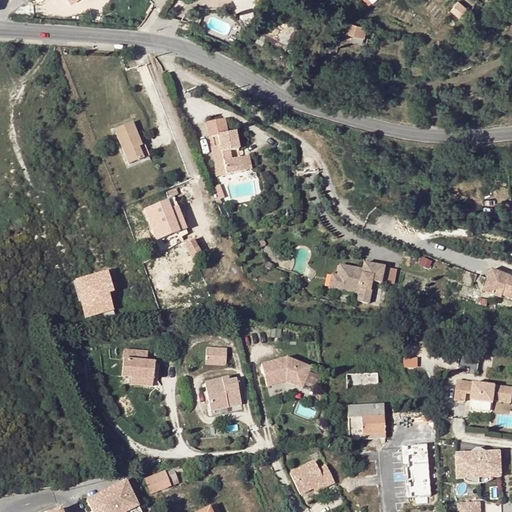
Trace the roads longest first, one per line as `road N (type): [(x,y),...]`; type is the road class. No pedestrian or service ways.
road 1 (tertiary): [(511,131),(445,140),(290,100),(194,46),(0,25)]
road 2 (residential): [(184,454),(260,450),(276,463),(299,511)]
